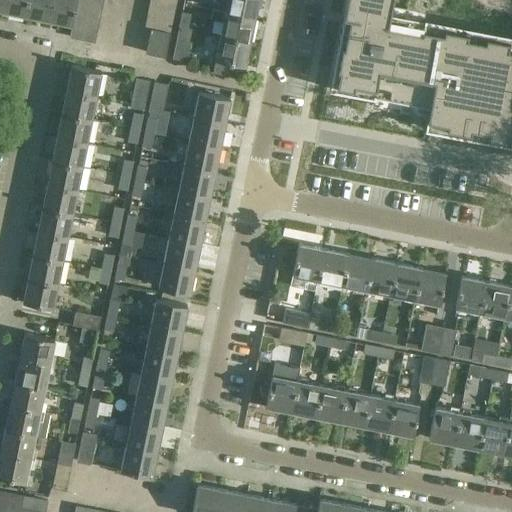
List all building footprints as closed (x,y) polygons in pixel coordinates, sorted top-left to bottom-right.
[(2,0),(0,10),(24,15),(26,0),(2,0)] [(26,0),(24,15),(47,20),(51,0),(26,0)] [(76,0),(51,0),(47,20),(71,25),(74,14),(76,2),(76,0)] [(101,8),(102,0),(76,0),(76,2),(101,8)] [(150,0),(149,3),(174,8),(176,0),(150,0)] [(254,18),(257,0),(226,0),(224,12),(254,18)] [(342,0),(326,87),(427,107),(423,127),(508,144),(511,122),(511,34),(386,11),(387,0),(342,0)] [(99,19),(101,8),(76,2),(74,14),(99,19)] [(174,8),(149,3),(147,15),(172,20),(174,8)] [(254,18),(224,12),(212,9),(210,19),(222,22),(220,35),(249,41),(254,18)] [(179,27),(187,28),(190,14),(182,13),(179,27)] [(96,31),(99,19),(74,14),(71,25),(96,31)] [(172,20),(147,15),(145,27),(170,32),(172,20)] [(94,42),(96,31),(71,25),(69,37),(94,42)] [(187,28),(179,27),(172,58),(185,61),(192,29),(187,28)] [(164,57),(169,33),(150,28),(145,52),(164,57)] [(249,41),(220,35),(212,72),(229,75),(232,63),(244,65),(249,41)] [(66,90),(95,96),(100,72),(71,66),(66,90)] [(148,81),(137,79),(131,107),(142,110),(148,81)] [(167,86),(155,83),(149,111),(161,114),(167,86)] [(90,120),(95,96),(66,90),(61,113),(90,120)] [(193,117),(225,123),(230,98),(198,92),(193,117)] [(143,114),(133,112),(129,128),(140,131),(143,114)] [(86,143),(90,120),(61,113),(56,136),(86,143)] [(156,119),(146,117),(143,132),(153,134),(153,133),(163,135),(164,131),(157,130),(158,127),(155,126),(156,119)] [(219,148),(225,123),(193,117),(188,141),(219,148)] [(127,142),(137,144),(140,131),(129,128),(127,142)] [(140,147),(150,149),(153,134),(143,132),(140,147)] [(81,166),(86,143),(56,136),(51,160),(81,166)] [(214,172),(219,148),(188,141),(183,165),(214,172)] [(133,161),(123,159),(120,175),(130,178),(133,161)] [(76,190),(81,166),(51,160),(47,183),(76,190)] [(146,167),(136,165),(133,179),(144,181),(146,167)] [(209,196),(214,172),(183,165),(178,189),(209,196)] [(117,189),(128,191),(130,178),(120,175),(117,189)] [(130,195),(141,197),(144,181),(133,179),(130,195)] [(71,213),(76,190),(47,183),(42,206),(71,213)] [(204,220),(209,196),(178,189),(173,214),(204,220)] [(67,237),(71,213),(42,206),(37,230),(67,237)] [(123,208),(113,206),(110,222),(120,225),(123,208)] [(137,216),(127,214),(124,228),(134,230),(137,216)] [(199,245),(204,220),(173,214),(168,238),(199,245)] [(107,236),(117,238),(120,225),(110,222),(107,236)] [(120,243),(130,246),(134,230),(124,228),(120,243)] [(62,260),(67,237),(37,230),(33,254),(62,260)] [(194,269),(199,245),(168,238),(163,262),(194,269)] [(298,243),(289,286),(315,291),(317,279),(323,248),(298,243)] [(347,253),(323,248),(317,279),(341,284),(347,253)] [(114,256),(103,253),(101,269),(111,271),(114,256)] [(372,257),(347,253),(341,284),(365,289),(372,257)] [(57,284),(62,260),(33,254),(28,277),(57,284)] [(116,263),(113,279),(123,280),(127,256),(119,255),(117,263),(116,263)] [(396,262),(372,257),(365,289),(389,294),(396,262)] [(194,269),(163,262),(158,287),(189,294),(194,269)] [(420,267),(396,262),(389,294),(414,299),(420,267)] [(420,267),(414,299),(438,304),(445,272),(431,269),(420,267)] [(98,283),(108,285),(111,271),(101,269),(98,283)] [(479,312),(485,281),(461,276),(455,307),(479,312)] [(57,284),(28,277),(23,302),(52,308),(57,284)] [(509,286),(485,281),(479,312),(503,317),(509,286)] [(511,286),(509,286),(503,317),(511,318),(511,286)] [(151,323),(181,329),(186,305),(156,298),(151,323)] [(119,301),(108,299),(105,313),(116,316),(119,301)] [(307,326),(310,313),(285,308),(282,321),(307,326)] [(71,325),(97,331),(100,317),(74,311),(71,325)] [(103,330),(113,332),(116,316),(105,313),(103,330)] [(331,331),(333,323),(319,320),(317,328),(331,331)] [(151,323),(146,347),(176,354),(181,329),(151,323)] [(333,323),(331,331),(345,334),(347,326),(333,323)] [(437,352),(442,327),(426,324),(421,349),(437,352)] [(303,345),(306,332),(281,327),(278,340),(303,345)] [(442,327),(437,352),(450,354),(454,330),(442,327)] [(380,341),(381,332),(367,330),(365,338),(380,341)] [(381,332),(380,341),(394,344),(396,335),(381,332)] [(19,358),(49,364),(54,339),(24,333),(19,358)] [(328,346),(330,337),(316,334),(314,343),(328,346)] [(277,340),(262,337),(260,351),(274,353),(277,340)] [(330,337),(328,346),(342,349),(344,340),(330,337)] [(494,363),(496,355),(499,339),(492,338),(488,353),(482,352),(480,361),(494,363)] [(377,356),(378,347),(364,344),(362,353),(377,356)] [(454,344),(452,356),(468,359),(470,347),(454,344)] [(472,345),(469,359),(477,361),(480,347),(472,345)] [(146,347),(141,371),(172,378),(176,354),(146,347)] [(378,347),(377,356),(391,359),(393,350),(378,347)] [(109,350),(98,348),(96,361),(106,364),(109,350)] [(496,355),(494,363),(509,366),(510,358),(496,355)] [(80,370),(89,372),(92,358),(83,356),(80,370)] [(431,384),(436,358),(423,356),(418,381),(431,384)] [(19,358),(14,381),(45,387),(49,364),(19,358)] [(436,358),(431,384),(443,386),(448,361),(436,358)] [(91,389),(101,390),(106,364),(96,361),(93,378),(91,389)] [(491,378),(493,370),(479,367),(477,376),(491,378)] [(89,372),(80,370),(77,384),(86,386),(89,372)] [(493,370),(491,378),(506,381),(507,372),(493,370)] [(141,371),(136,396),(167,402),(172,378),(141,371)] [(290,411),(296,379),(272,374),(265,405),(290,411)] [(320,384),(296,379),(290,411),(314,415),(320,384)] [(14,381),(10,405),(40,411),(45,387),(14,381)] [(345,389),(320,384),(314,415),(339,420),(345,389)] [(369,394),(345,389),(339,420),(363,425),(369,394)] [(394,399),(369,394),(363,425),(387,430),(394,399)] [(136,396),(131,420),(162,427),(167,402),(136,396)] [(99,399),(89,397),(86,411),(96,413),(99,399)] [(394,399),(387,430),(412,435),(419,404),(394,399)] [(71,417),(79,419),(82,405),(74,403),(71,417)] [(5,428),(35,434),(44,436),(49,413),(40,411),(10,405),(5,428)] [(453,443),(459,412),(435,408),(428,438),(453,443)] [(83,427),(93,429),(96,413),(86,411),(83,427)] [(483,417),(459,412),(453,443),(477,448),(483,417)] [(79,419),(71,417),(68,432),(76,434),(79,419)] [(508,422),(483,417),(477,448),(502,453),(508,422)] [(131,420),(126,444),(157,451),(162,427),(131,420)] [(511,422),(508,422),(502,453),(511,454),(511,422)] [(0,451),(30,458),(35,434),(5,428),(0,450),(0,451)] [(77,461),(90,463),(96,435),(83,432),(77,461)] [(152,476),(157,451),(126,444),(121,470),(152,476)] [(0,451),(0,476),(25,482),(30,458),(0,451)] [(72,456),(63,454),(58,453),(56,463),(70,466),(72,456)] [(65,490),(70,466),(56,463),(51,487),(65,490)] [(26,492),(46,496),(48,487),(28,483),(26,492)] [(217,511),(222,489),(197,484),(191,511),(217,511)] [(217,511),(242,511),(246,493),(222,489),(217,511)] [(0,503),(20,508),(23,495),(0,490),(0,503)] [(242,511),(268,511),(271,498),(246,493),(242,511)] [(23,495),(20,508),(42,511),(45,511),(48,501),(23,495)] [(294,511),(296,505),(296,503),(271,498),(268,511),(294,511)] [(342,511),(344,503),(319,498),(316,509),(315,511),(342,511)] [(19,511),(20,508),(0,503),(0,511),(19,511)] [(342,511),(366,511),(368,508),(344,503),(342,511)]
